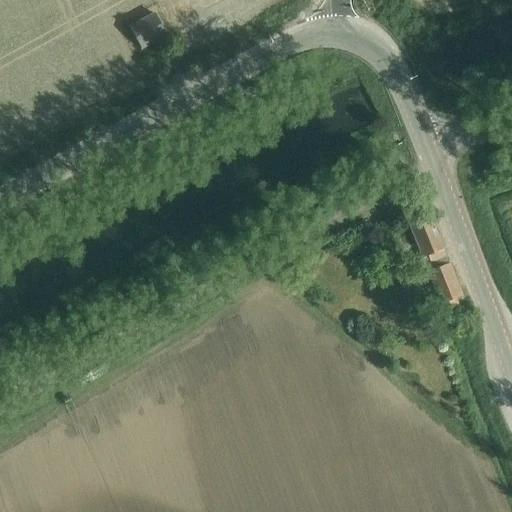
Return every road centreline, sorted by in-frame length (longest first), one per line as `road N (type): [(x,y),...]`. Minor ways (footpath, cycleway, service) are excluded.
road 1 (track): [(0,408),(432,161)]
road 2 (tertiary): [(0,203),(290,43),(340,31)]
road 3 (tertiary): [(511,367),(432,161)]
road 4 (tertiary): [(432,161),(412,103),(384,57),(340,31)]
